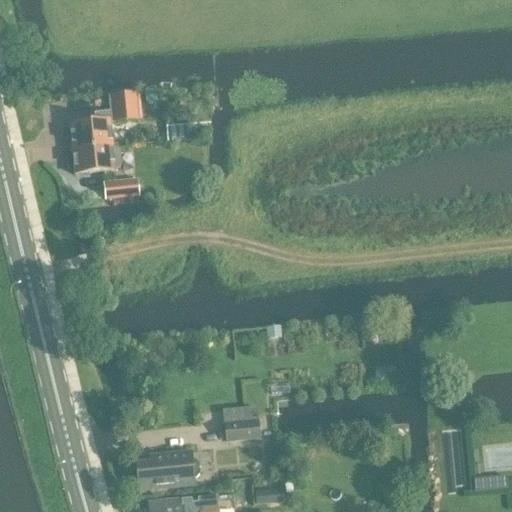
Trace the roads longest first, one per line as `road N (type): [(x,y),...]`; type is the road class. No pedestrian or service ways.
road 1 (track): [(26,274),(170,240),(350,263),(511,248)]
road 2 (primary): [(86,511),(0,161)]
